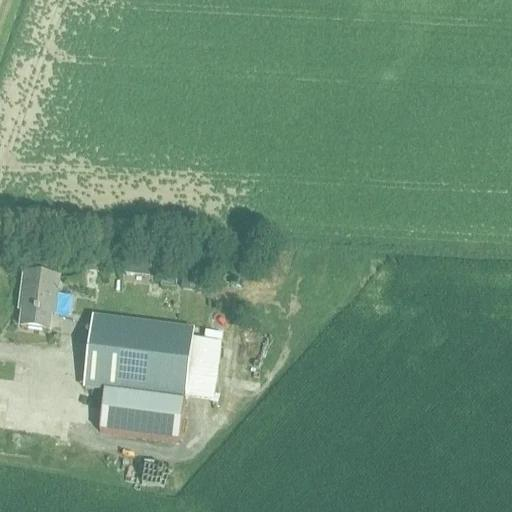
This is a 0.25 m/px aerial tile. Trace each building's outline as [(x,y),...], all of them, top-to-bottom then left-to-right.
[(198,293),(201,269),(184,268),(182,292),(198,293)] [(54,318),(59,284),(25,278),(19,313),(22,314),(20,330),(50,334),(52,318),(54,318)] [(202,343),(194,343),(195,337),(95,324),(85,393),(105,396),(100,436),(180,447),(186,403),(212,406),(220,346),(221,336),(203,334),(202,343)] [(92,443),(91,409),(60,409),(60,422),(47,422),(47,444),(92,443)] [(154,463),(154,475),(183,476),(183,464),(154,463)]
